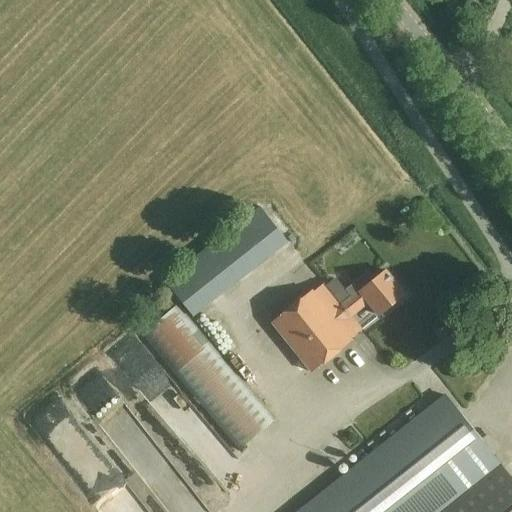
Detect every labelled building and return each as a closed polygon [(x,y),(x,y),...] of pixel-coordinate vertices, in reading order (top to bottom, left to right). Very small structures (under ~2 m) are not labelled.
[(260,209),(166,284),(193,318),(287,244),(260,209)] [(313,291),(272,323),(273,324),(274,324),(313,372),(312,372),(313,373),(353,340),(352,339),(363,330),(353,317),(368,305),(378,318),(389,308),(405,296),(384,271),(377,277),(373,280),(367,273),(353,284),(359,291),(341,306),(324,284),(314,292),(313,291)] [(181,306),(142,337),(236,454),(275,422),(181,306)] [(105,373),(97,392),(130,405),(138,386),(105,373)] [(45,405),(70,444),(87,434),(82,426),(97,416),(77,384),(45,405)] [(511,511),(511,478),(446,396),(299,511),(511,511)] [(195,511),(201,511),(222,497),(166,423),(142,441),(195,511)]
